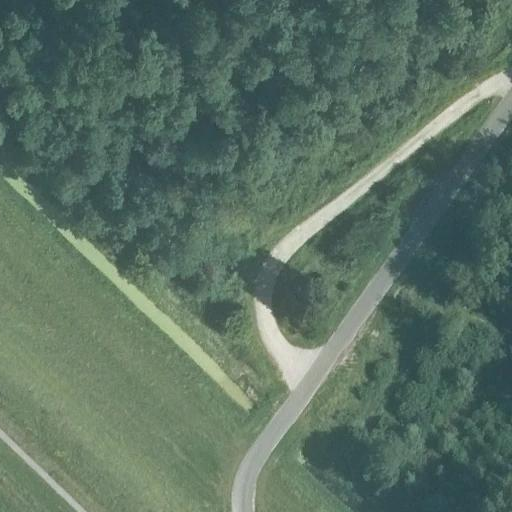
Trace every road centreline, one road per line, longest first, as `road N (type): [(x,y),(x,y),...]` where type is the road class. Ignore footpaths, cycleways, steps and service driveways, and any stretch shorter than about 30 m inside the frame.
road 1 (unclassified): [(243,511),(251,464),(511,104)]
road 2 (track): [(511,73),(297,236),(268,268),(262,326),(313,378)]
